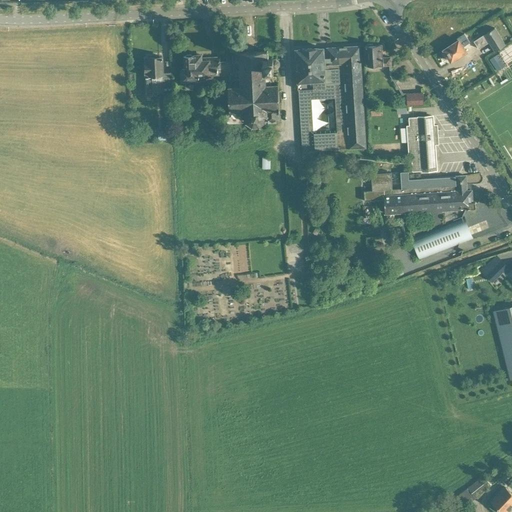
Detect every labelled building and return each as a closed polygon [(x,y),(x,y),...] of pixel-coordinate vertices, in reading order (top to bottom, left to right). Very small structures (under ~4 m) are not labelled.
[(495,27),(473,41),(479,49),(489,42),(495,51),(506,44),(495,27)] [(458,40),(443,50),(451,62),(467,52),(461,42),(469,37),(466,33),(457,38),(458,40)] [(382,45),(380,45),(365,46),(365,47),(366,62),(365,63),(365,64),(366,64),(366,66),(392,65),(391,57),(382,57),(382,45)] [(360,46),(319,48),(319,46),(301,47),(301,48),(295,48),(297,83),(302,162),(313,162),(312,149),(365,146),(360,46)] [(226,52),(226,61),(227,75),(230,75),(230,80),(235,80),(235,86),(228,86),(229,107),(223,107),(224,124),(237,123),(237,135),(244,135),(243,123),(246,120),(246,124),(251,128),(260,128),(266,120),(266,116),(268,116),(268,122),(281,122),(280,102),(282,102),(281,92),(279,92),(278,76),(271,76),(270,69),(278,69),(281,66),(280,61),(277,58),(269,59),(268,51),(232,53),(232,52),(226,52)] [(227,75),(226,61),(221,61),(221,56),(203,57),(202,53),(184,54),(184,69),(182,69),(182,81),(197,80),(197,83),(207,82),(206,76),(227,75)] [(149,62),(145,62),(147,93),(154,93),(153,83),(153,78),(155,78),(155,76),(162,76),(163,82),(163,93),(164,93),(173,93),(173,92),(172,72),(163,73),(162,59),(162,58),(162,57),(148,57),(149,62)] [(423,92),(406,93),(407,105),(423,104),(423,92)] [(437,125),(433,125),(432,116),(409,117),(410,125),(407,125),(409,154),(407,154),(409,172),(436,170),(434,144),(439,144),(437,125)] [(161,132),(161,142),(176,141),(176,132),(161,132)] [(266,159),(265,171),(273,172),(274,159),(266,159)] [(472,201),(471,191),(467,191),(466,176),(456,176),(456,179),(409,182),(408,172),(400,172),(401,188),(392,189),(392,172),(372,173),(372,190),(364,190),(365,202),(385,201),(386,211),(475,208),(475,201),(472,201)] [(460,220),(411,239),(419,260),(465,242),(460,220)] [(511,269),(510,271),(507,268),(507,267),(501,261),(492,270),(497,276),(501,272),(505,276),(508,274),(511,278),(511,269)] [(511,378),(511,305),(494,310),(505,357),(511,379),(511,378)] [(484,475),(453,499),(462,511),(468,506),(466,504),(491,485),(484,475)] [(502,511),(505,511),(511,505),(511,493),(505,487),(492,502),(502,511)]
